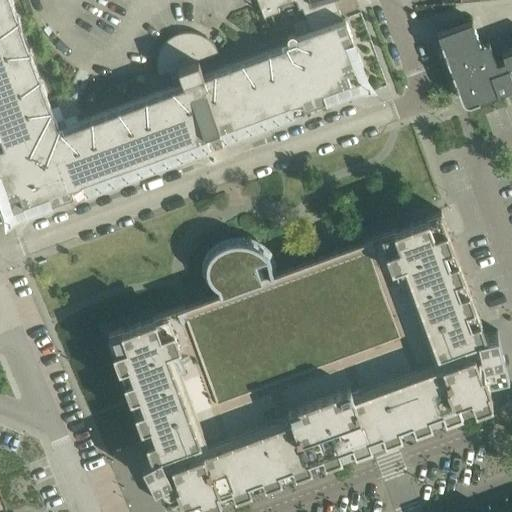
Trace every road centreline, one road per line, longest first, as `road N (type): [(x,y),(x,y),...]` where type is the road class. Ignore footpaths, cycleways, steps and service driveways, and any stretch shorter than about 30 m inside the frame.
road 1 (residential): [(0,252),(421,96),(389,0)]
road 2 (unclassified): [(511,424),(265,511)]
